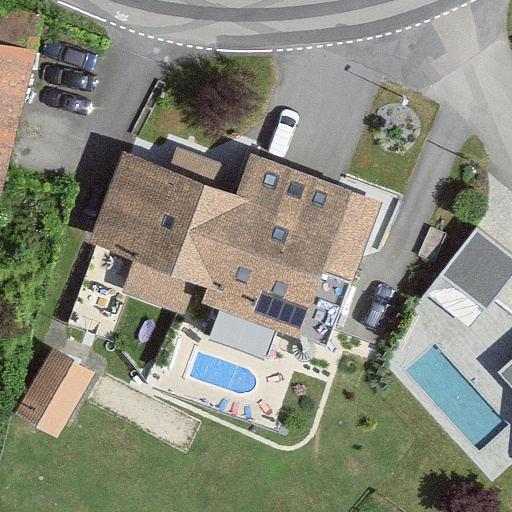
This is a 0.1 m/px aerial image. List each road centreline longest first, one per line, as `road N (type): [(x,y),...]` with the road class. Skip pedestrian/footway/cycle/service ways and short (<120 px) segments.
road 1 (unclassified): [(364,0),(229,18),(119,0)]
road 2 (residential): [(429,0),(460,81),(511,155)]
